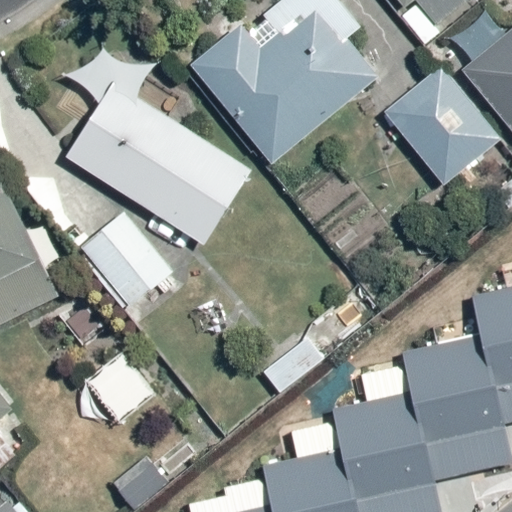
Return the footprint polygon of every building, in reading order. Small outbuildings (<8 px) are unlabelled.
[(264,49),(246,27),(197,68),(275,167),(388,80),(352,41),(366,30),(340,0),(289,0),(267,18),(283,36),(264,49)] [(423,0),(395,0),(407,12),(423,0)] [(511,35),(467,71),(511,126),(511,35)] [(508,143),(445,69),(390,115),(451,190),(508,143)] [(255,172),(119,86),(71,160),(208,252),(255,172)] [(0,330),(64,302),(0,171),(0,330)] [(178,274),(127,211),(83,246),(134,309),(178,274)] [(276,505),(247,511),(447,511),(442,485),(511,468),(511,290),(475,299),(481,336),(404,356),(412,394),(341,408),(350,452),(270,472),(276,505)] [(333,353),(307,326),(263,368),(288,395),(333,353)] [(130,350),(91,386),(129,428),(169,392),(130,350)] [(0,473),(0,474),(23,456),(8,437),(25,422),(7,400),(0,391),(0,473)] [(165,475),(145,451),(112,479),(133,503),(165,475)]
